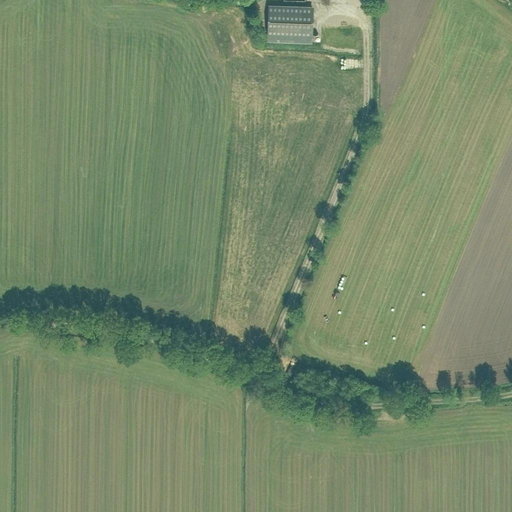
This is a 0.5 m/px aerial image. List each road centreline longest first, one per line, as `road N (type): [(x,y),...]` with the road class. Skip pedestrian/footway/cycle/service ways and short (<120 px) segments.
road 1 (track): [(0,326),(62,324),(156,340),(344,405),(511,393)]
road 2 (unknown): [(361,54),(359,116),(257,378)]
